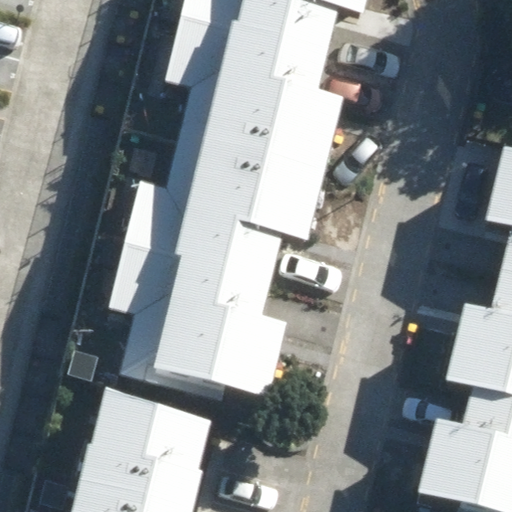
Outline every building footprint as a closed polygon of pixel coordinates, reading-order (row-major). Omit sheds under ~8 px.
[(312,11),(260,0),(229,0),(193,172),(305,197),(337,51),(304,45),(312,11)] [(511,101),(496,78),(395,148),(511,316),(511,101)] [(159,340),(190,203),(140,191),(109,328),(159,340)] [(0,382),(0,448),(29,457),(46,395),(0,382)] [(511,511),(511,399),(475,398),(470,511),(511,511)]
